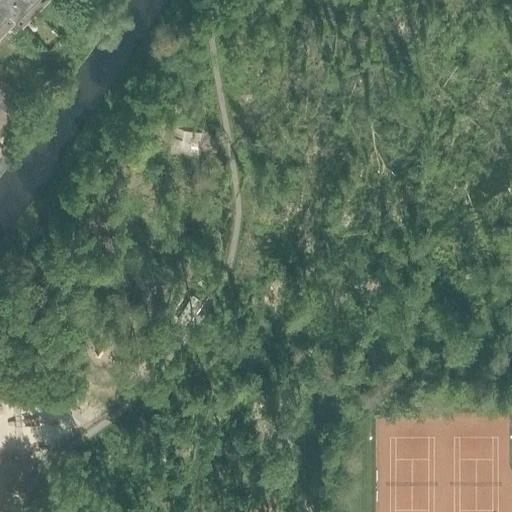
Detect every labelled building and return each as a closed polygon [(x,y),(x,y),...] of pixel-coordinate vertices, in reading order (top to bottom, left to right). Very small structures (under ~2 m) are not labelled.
[(0,0),(0,31),(13,19),(19,25),(43,0),(0,0)] [(0,99),(8,88),(0,82),(0,99)] [(0,106),(6,111),(18,95),(8,88),(0,99),(0,106)] [(15,117),(27,101),(18,95),(6,111),(15,117)] [(25,464),(10,491),(18,495),(18,493),(32,468),(25,464)] [(4,487),(0,493),(0,511),(7,511),(18,495),(10,491),(4,487)]
